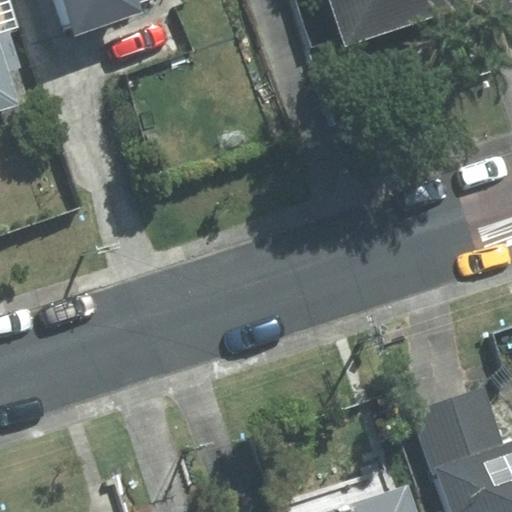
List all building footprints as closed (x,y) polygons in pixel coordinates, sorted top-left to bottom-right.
[(20,0),(36,47),(130,17),(124,0),(20,0)] [(511,0),(315,0),(333,52),(474,6),(484,39),(511,29),(511,0)] [(0,110),(12,107),(2,75),(18,70),(5,28),(0,29),(0,110)] [(479,386),(407,412),(443,511),(511,511),(511,439),(500,444),(479,386)] [(402,511),(392,483),(310,511),(402,511)]
